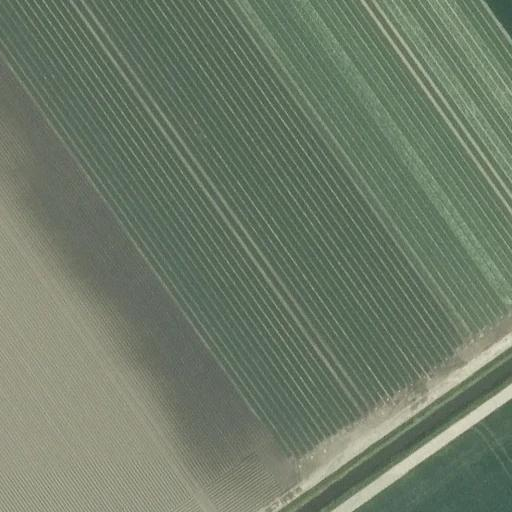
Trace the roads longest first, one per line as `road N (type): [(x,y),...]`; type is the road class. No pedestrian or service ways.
road 1 (track): [(511,341),(270,511)]
road 2 (track): [(511,393),(344,511)]
